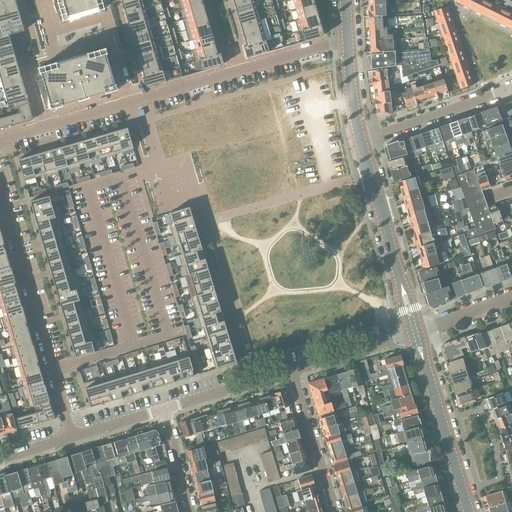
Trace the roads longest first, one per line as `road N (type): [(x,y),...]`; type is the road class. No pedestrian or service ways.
road 1 (residential): [(347,38),(43,126)]
road 2 (residential): [(0,192),(71,437)]
road 3 (tertiary): [(468,511),(423,362)]
road 4 (residential): [(360,142),(506,92)]
road 5 (tertiary): [(401,284),(360,142)]
road 6 (residential): [(335,511),(292,370)]
road 7 (residential): [(43,126),(18,38),(31,34),(21,0)]
road 8 (residential): [(164,409),(292,370)]
road 9 (residential): [(292,370),(410,335)]
